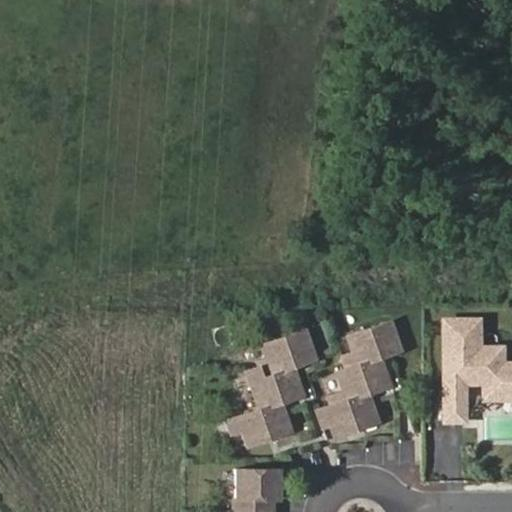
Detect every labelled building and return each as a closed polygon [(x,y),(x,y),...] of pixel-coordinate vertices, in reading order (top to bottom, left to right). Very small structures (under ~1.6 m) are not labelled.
[(480,345),(480,317),(446,317),(445,419),(464,419),(465,381),(465,378),(470,378),(473,381),(484,381),(502,381),(502,397),(511,397),(511,362),(503,362),(503,346),(480,345)] [(403,349),(393,319),(349,334),(354,350),(343,353),(348,366),(338,369),(344,389),(329,394),(332,402),(318,407),(323,425),(331,421),(336,434),(379,419),(369,391),(392,384),(382,356),(403,349)] [(263,342),(268,356),(259,359),(260,364),(247,368),(260,407),(227,417),(232,431),(243,428),(248,444),(292,429),(282,400),(303,393),(295,364),(316,357),(307,327),(263,342)] [(484,381),(484,397),(502,397),(502,381),(484,381)] [(271,511),(271,495),(278,496),(278,466),(236,466),(235,511),(271,511)]
